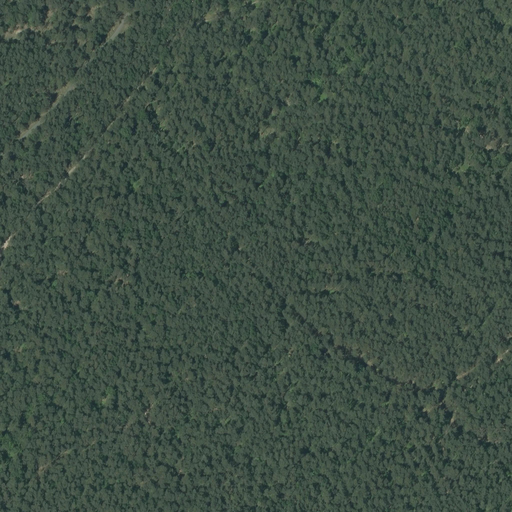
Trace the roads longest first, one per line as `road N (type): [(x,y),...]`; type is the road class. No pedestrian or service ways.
road 1 (unknown): [(0,258),(23,220),(119,126),(175,45),(276,0)]
road 2 (track): [(0,159),(64,96),(134,0)]
road 3 (unknown): [(452,511),(459,483),(442,445),(454,405),(511,339)]
